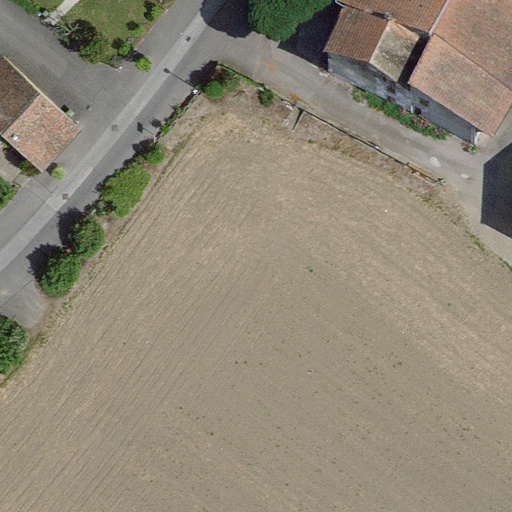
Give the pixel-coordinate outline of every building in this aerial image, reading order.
[(292,0),(253,0),(245,13),(275,31),(292,0)] [(345,0),(334,22),(344,27),(371,41),(390,0),(345,0)] [(511,14),(484,0),(390,0),(371,41),(427,68),(511,111),(511,14)] [(511,0),(484,0),(511,14),(511,0)] [(321,73),(405,114),(427,68),(371,41),(344,27),(321,73)] [(0,132),(42,173),(84,129),(3,56),(0,59),(0,132)] [(492,155),(511,120),(511,111),(427,68),(405,114),(492,155)]
